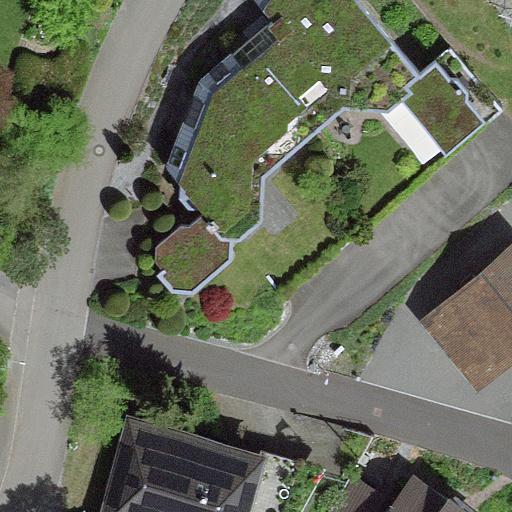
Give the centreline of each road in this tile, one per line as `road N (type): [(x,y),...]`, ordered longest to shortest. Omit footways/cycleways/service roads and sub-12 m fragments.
road 1 (residential): [(54,321),(511,461)]
road 2 (residential): [(149,0),(111,86),(54,321)]
road 3 (residential): [(54,321),(35,462),(13,511)]
